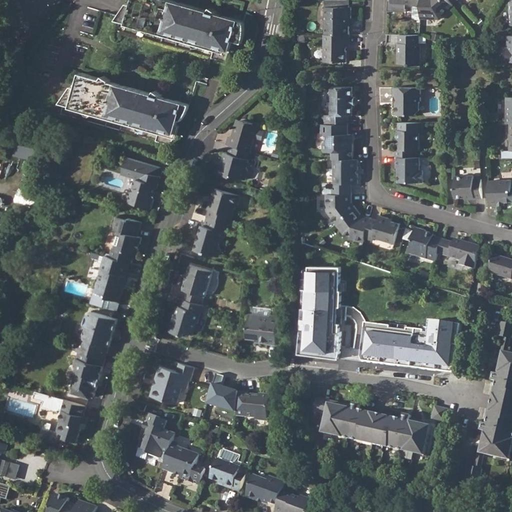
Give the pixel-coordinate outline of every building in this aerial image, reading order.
[(245,29),(244,21),(224,15),(224,16),(217,14),(218,12),(215,11),(211,8),(209,11),(171,0),(130,0),(116,20),(120,21),(117,30),(226,63),(233,41),(242,44),(245,29)] [(326,0),(326,34),(350,34),(350,18),(352,18),(352,7),(351,7),(350,0),(326,0)] [(440,19),(454,6),(448,0),(421,0),(422,7),(421,18),(440,19)] [(347,61),(347,46),(350,46),(350,34),(326,34),(325,61),(347,61)] [(421,65),(421,43),(416,43),(416,35),(400,34),(400,43),(398,43),(399,63),(408,63),(408,65),(421,65)] [(426,43),(426,37),(420,35),(416,35),(416,43),(421,43),(426,43)] [(182,121),(187,114),(188,111),(191,105),(161,97),(162,95),(159,93),(155,91),(153,94),(111,82),(111,81),(108,78),(105,76),(102,79),(81,72),(61,103),(64,104),(62,113),(171,146),(178,120),(182,121)] [(326,115),(326,124),(349,124),(349,115),(353,115),(353,105),(355,105),(355,97),(353,97),(354,86),(332,86),(332,90),(329,93),(329,98),(332,102),(332,115),(326,115)] [(420,110),(421,87),(394,87),(394,97),(397,97),(397,103),(396,103),(396,115),(416,115),(420,110)] [(264,131),(257,129),(254,123),(243,120),(236,124),(232,137),(230,137),(227,145),(231,146),(250,152),(255,137),(262,139),(264,131)] [(397,149),(396,157),(398,157),(416,157),(416,150),(420,150),(420,131),(423,131),(424,122),(400,122),(400,130),(398,130),(398,149),(397,149)] [(333,151),(333,159),(335,159),(354,159),(354,143),(351,141),(351,134),(349,134),(349,124),(326,124),(325,133),(327,133),(327,141),(324,143),(324,149),(327,151),(333,151)] [(37,161),(40,150),(16,144),(13,155),(37,161)] [(247,168),(252,152),(250,152),(231,146),(229,153),(225,152),(222,161),(224,162),(221,174),(232,177),(232,176),(246,180),(248,170),(247,168)] [(124,174),(137,178),(141,179),(143,171),(140,170),(142,161),(129,157),(124,174)] [(400,167),(400,182),(424,182),(424,170),(420,170),(421,157),(416,157),(398,157),(398,167),(400,167)] [(332,183),(332,193),(352,194),(353,183),(358,183),(359,159),(354,159),(335,159),(335,183),(332,183)] [(137,178),(131,202),(152,209),(161,176),(159,175),(161,167),(142,161),(140,170),(143,171),(141,179),(137,178)] [(455,187),(456,197),(475,196),(475,198),(483,198),(482,179),(475,179),(474,175),(456,176),(457,186),(455,187)] [(511,179),(489,181),(490,206),(499,205),(499,202),(511,201),(511,179)] [(324,183),(324,194),(327,193),(332,193),(332,183),(324,183)] [(16,199),(29,205),(34,194),(21,188),(16,199)] [(237,205),(241,195),(216,188),(212,201),(210,201),(208,209),(210,209),(207,217),(230,223),(235,207),(237,205)] [(327,210),(337,224),(357,209),(353,202),(352,194),(332,193),(327,193),(327,210)] [(350,237),(364,241),(365,238),(371,218),(361,214),(357,209),(337,224),(344,233),(350,237)] [(401,224),(388,220),(389,218),(380,215),(378,220),(371,218),(365,238),(373,240),(374,237),(395,243),(401,224)] [(141,243),(143,237),(139,236),(143,222),(130,218),(130,220),(118,216),(114,229),(120,231),(116,248),(114,247),(112,256),(131,262),(133,263),(135,254),(138,255),(140,249),(137,248),(139,242),(141,243)] [(225,239),(230,223),(207,217),(205,226),(203,225),(195,250),(219,257),(222,249),(220,247),(222,240),(225,239)] [(404,238),(413,241),(416,231),(407,228),(404,238)] [(410,254),(436,262),(439,254),(443,239),(434,236),(435,234),(427,232),(427,233),(416,230),(416,231),(413,241),(413,243),(410,254)] [(460,265),(475,269),(481,246),(469,243),(469,244),(464,243),(465,241),(456,239),(455,242),(443,239),(439,254),(462,261),(460,265)] [(490,273),(511,279),(511,259),(494,254),(490,273)] [(92,303),(118,310),(125,289),(123,288),(131,262),(112,256),(107,255),(106,257),(104,262),(92,303)] [(206,296),(214,271),(191,264),(184,289),(186,290),(184,298),(202,304),(205,295),(206,296)] [(303,329),(300,356),(340,361),(341,351),(347,268),(307,266),(303,329)] [(208,314),(210,306),(202,304),(184,298),(183,298),(181,306),(179,305),(172,328),(174,332),(185,335),(186,332),(193,334),(202,312),(208,314)] [(253,314),(271,316),(271,314),(272,308),(254,306),(253,314)] [(80,351),(102,358),(104,351),(108,353),(119,319),(93,311),(92,314),(89,315),(86,324),(88,327),(85,337),(82,337),(78,351),(80,351)] [(250,314),(247,338),(260,339),(260,342),(277,345),(279,327),(280,317),(280,315),(271,314),(271,316),(253,314),(250,314)] [(511,338),(511,323),(501,322),(498,335),(505,337),(511,338)] [(358,358),(360,364),(449,375),(452,373),(460,327),(427,323),(426,331),(362,323),(358,358)] [(508,353),(511,338),(505,337),(497,373),(500,374),(505,352),(508,353)] [(96,396),(105,365),(107,359),(102,358),(80,351),(75,365),(75,368),(79,369),(72,392),(90,397),(94,395),(96,396)] [(511,460),(511,458),(511,353),(508,353),(505,352),(500,374),(497,373),(494,373),(493,380),(498,381),(489,424),(483,423),(481,431),(484,431),(487,432),(482,454),(485,454),(511,460)] [(188,388),(190,380),(191,381),(195,367),(180,362),(178,371),(161,365),(151,396),(178,404),(184,387),(188,388)] [(86,428),(89,417),(84,416),(87,406),(37,390),(34,398),(44,400),(43,406),(58,411),(60,409),(63,410),(60,419),(64,420),(60,431),(51,429),(48,438),(59,442),(60,440),(63,441),(66,434),(69,435),(68,439),(78,442),(83,427),(86,428)] [(257,420),(269,421),(271,395),(260,394),(260,397),(256,396),(257,395),(249,394),(249,393),(240,392),(238,416),(257,418),(257,420)] [(433,426),(411,421),(411,418),(412,416),(404,414),(403,420),(360,410),(362,405),(354,403),(353,409),(332,404),(333,401),(318,398),(315,411),(329,414),(324,433),(426,456),(433,426)] [(446,423),(449,409),(437,406),(436,406),(433,420),(446,423)] [(163,452),(170,454),(174,442),(177,435),(165,430),(168,422),(151,414),(142,438),(143,439),(140,448),(150,452),(149,454),(160,458),(163,452)] [(485,454),(482,454),(487,432),(484,431),(476,467),(482,469),(485,454)] [(197,465),(201,455),(179,447),(180,444),(174,442),(170,454),(166,464),(164,470),(180,475),(182,479),(201,485),(207,469),(197,465)] [(159,461),(166,464),(170,454),(163,452),(160,458),(159,461)] [(225,486),(241,492),(250,466),(243,463),(242,467),(219,458),(211,479),(226,484),(225,486)] [(480,483),(483,469),(482,469),(476,467),(469,466),(466,480),(480,483)] [(259,499),(278,505),(284,491),(287,482),(270,476),(265,479),(255,475),(247,497),(258,501),(259,499)] [(0,497),(8,500),(12,487),(0,483),(0,497)] [(309,511),(310,511),(309,511),(313,499),(301,495),(299,497),(284,491),(278,505),(276,511),(309,511)] [(96,511),(98,507),(80,500),(78,508),(68,504),(70,499),(58,494),(50,511),(96,511)]
